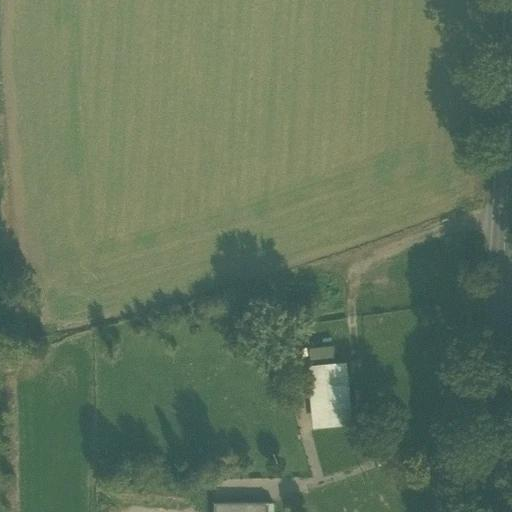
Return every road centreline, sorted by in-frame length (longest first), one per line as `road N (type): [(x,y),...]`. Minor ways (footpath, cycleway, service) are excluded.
road 1 (primary): [(489,511),(511,109)]
road 2 (track): [(353,346),(352,270),(436,231),(505,216)]
